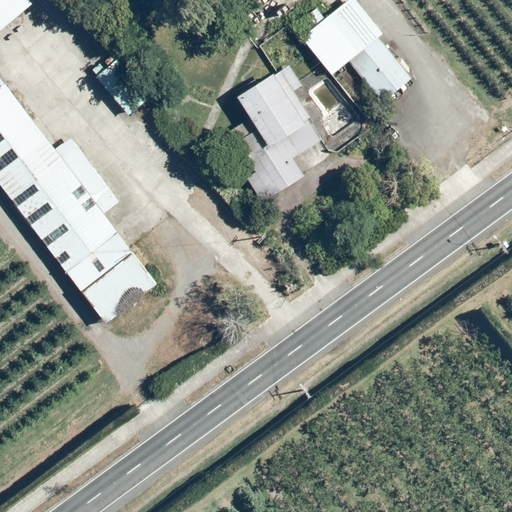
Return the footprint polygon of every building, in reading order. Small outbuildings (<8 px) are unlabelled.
[(0,0),(0,26),(30,0),(29,0),(0,0)] [(329,72),(347,57),(382,100),(410,77),(375,34),(378,31),(352,0),(342,0),(299,36),(329,72)] [(147,95),(112,53),(91,69),(126,112),(147,95)] [(232,93),(247,117),(215,137),(256,202),(303,172),(292,154),(318,138),(306,118),(309,116),(292,88),(300,82),(286,59),(232,93)] [(0,184),(104,321),(155,282),(101,211),(118,199),(70,136),(53,149),(0,79),(0,184)]
